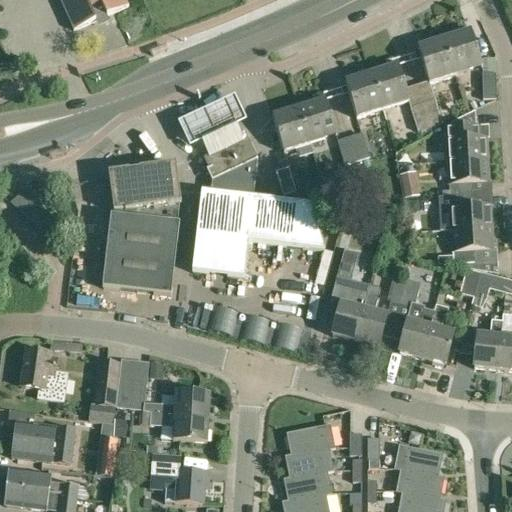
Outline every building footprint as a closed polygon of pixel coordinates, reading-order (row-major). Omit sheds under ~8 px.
[(59,0),(74,33),(129,8),(125,0),(59,0)] [(445,41),(456,78),(482,69),(471,33),(445,41)] [(456,78),(445,41),(418,49),(429,86),(456,78)] [(398,66),(372,75),(383,111),(409,102),(398,66)] [(383,111),(372,75),(346,83),(357,119),(383,111)] [(497,100),(495,75),(481,76),(483,101),(497,100)] [(236,100),(179,125),(190,149),(201,144),(208,158),(244,142),(237,126),(246,122),(236,100)] [(326,102),(300,110),(311,146),(337,138),(326,102)] [(435,102),(423,105),(432,134),(434,134),(432,129),(442,126),(435,102)] [(432,134),(423,105),(411,109),(418,133),(420,133),(422,138),(432,134)] [(311,146),(300,110),(272,119),(284,155),(311,146)] [(448,164),(488,162),(486,140),(467,141),(466,129),(446,130),(448,164)] [(350,138),(357,163),(370,158),(362,134),(350,138)] [(357,163),(350,138),(337,143),(345,167),(357,163)] [(211,181),(255,161),(245,141),(244,142),(208,158),(202,161),(206,171),(211,181)] [(255,161),(211,181),(211,183),(211,196),(202,195),(193,275),(244,281),(248,245),(324,254),(309,208),(286,205),(251,200),(255,163),(256,162),(256,161),(255,161)] [(489,184),(488,162),(448,164),(450,199),(470,197),(469,185),(489,184)] [(114,209),(115,219),(111,219),(103,290),(170,298),(179,227),(177,227),(180,205),(175,167),(109,177),(114,209)] [(286,205),(298,200),(288,170),(276,174),(286,205)] [(414,175),(401,177),(404,200),(418,197),(414,175)] [(470,197),(450,199),(451,232),(491,230),(490,208),(470,209),(470,197)] [(493,252),(491,230),(451,232),(453,267),(474,265),(473,253),(493,252)] [(354,344),(369,287),(350,282),(358,254),(344,251),(330,304),(340,306),(332,338),(354,344)] [(473,300),(479,275),(480,273),(466,271),(459,297),(473,300)] [(511,283),(479,275),(473,300),(485,303),(488,292),(511,297),(511,283)] [(400,306),(407,281),(394,278),(388,302),(400,306)] [(407,281),(400,306),(401,306),(397,320),(397,319),(396,321),(407,323),(399,356),(421,361),(434,314),(415,309),(421,285),(407,281)] [(380,290),(369,287),(354,344),(379,350),(387,317),(374,314),(380,290)] [(434,314),(421,361),(446,367),(454,334),(441,331),(444,317),(446,318),(448,311),(436,307),(434,314)] [(497,372),(502,323),(492,323),(490,337),(477,336),(473,370),(497,372)] [(511,324),(502,323),(497,372),(511,373),(511,339),(511,340),(511,337),(511,324)] [(66,377),(54,375),(56,361),(48,360),(49,355),(25,352),(20,389),(39,391),(38,401),(63,404),(66,377)] [(112,427),(114,409),(117,366),(97,365),(93,408),(90,408),(89,425),(112,427)] [(163,366),(151,365),(150,381),(162,382),(163,366)] [(129,411),(132,386),(117,385),(115,410),(129,411)] [(132,386),(129,411),(142,412),(159,418),(208,422),(209,397),(175,395),(175,408),(144,405),(146,387),(132,386)] [(208,422),(159,418),(159,428),(173,429),(173,443),(207,445),(208,422)] [(71,468),(75,432),(15,424),(11,461),(71,468)] [(328,450),(328,453),(335,451),(330,427),(287,437),(292,458),(328,450)] [(350,450),(361,451),(361,437),(350,437),(350,450)] [(118,443),(110,441),(108,457),(116,459),(118,443)] [(367,463),(369,463),(380,463),(379,441),(367,441),(367,463)] [(400,472),(437,479),(442,457),(399,449),(395,471),(400,472)] [(328,450),(292,458),(285,460),(290,481),(290,482),(327,473),(327,475),(333,473),(328,453),(328,450)] [(202,507),(205,476),(178,474),(179,460),(153,458),(151,489),(176,491),(175,505),(202,507)] [(116,463),(96,461),(95,477),(115,479),(116,463)] [(353,463),(353,473),(362,473),(362,463),(353,463)] [(380,472),(380,463),(369,463),(369,472),(380,472)] [(437,479),(400,472),(396,495),(402,496),(439,501),(443,480),(437,479)] [(290,482),(290,481),(284,482),(289,505),(325,496),(325,497),(332,495),(327,475),(327,473),(290,482)] [(362,473),(353,473),(353,485),(362,485),(362,473)] [(64,500),(75,502),(77,488),(49,485),(50,478),(9,474),(7,491),(64,498),(64,500)] [(367,494),(376,494),(376,484),(367,484),(367,494)] [(64,498),(7,491),(5,509),(34,511),(45,511),(46,507),(57,508),(56,511),(74,511),(75,502),(64,500),(64,498)] [(377,505),(376,494),(367,494),(368,506),(377,505)] [(325,496),(289,505),(282,505),(283,511),(329,511),(325,497),(325,496)] [(439,501),(402,496),(398,511),(443,511),(445,503),(439,501)]
